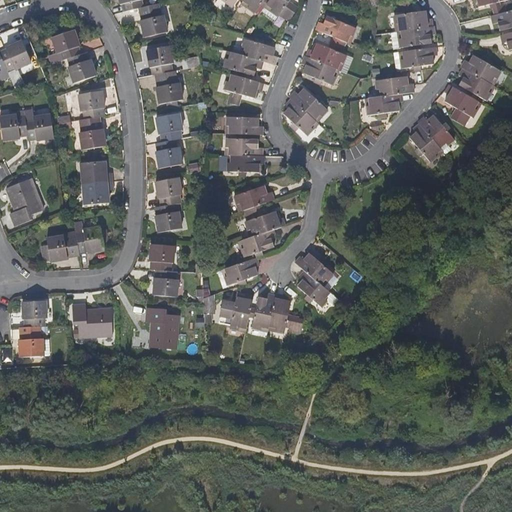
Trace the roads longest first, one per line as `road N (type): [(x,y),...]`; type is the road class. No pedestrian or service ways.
road 1 (residential): [(16,286),(104,280),(125,263),(133,242),(136,169),(125,78),(107,25),(84,0)]
road 2 (residential): [(427,0),(452,38),(442,77),(375,159),(320,169)]
road 3 (residential): [(320,169),(282,143),(272,108),(313,0)]
